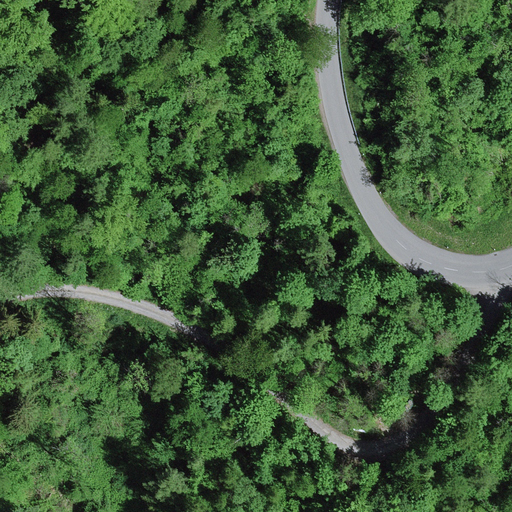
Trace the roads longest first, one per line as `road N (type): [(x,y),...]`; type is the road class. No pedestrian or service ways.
road 1 (track): [(495,272),(476,346),(436,410),(380,452),(352,450),(232,354),(155,311),(52,287),(0,302)]
road 2 (tertiary): [(333,0),(335,99),(350,166),(382,225),(438,269),(495,272),(511,264)]
